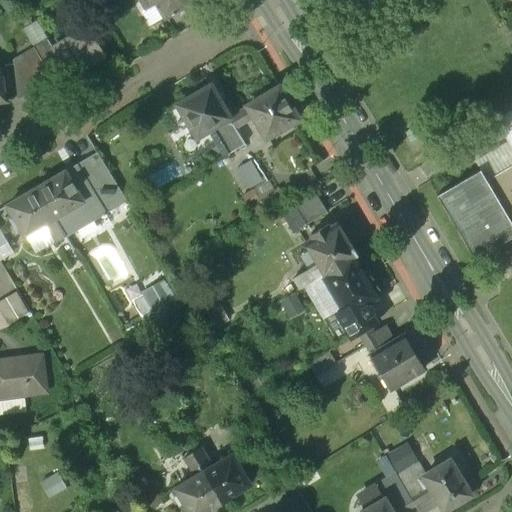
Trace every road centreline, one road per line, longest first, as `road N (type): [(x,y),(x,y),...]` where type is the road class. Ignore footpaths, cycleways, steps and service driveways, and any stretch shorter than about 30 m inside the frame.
road 1 (secondary): [(511,403),(275,0)]
road 2 (residential): [(0,146),(231,26)]
